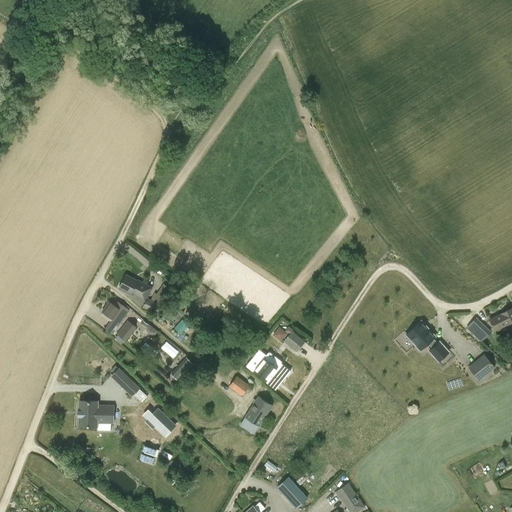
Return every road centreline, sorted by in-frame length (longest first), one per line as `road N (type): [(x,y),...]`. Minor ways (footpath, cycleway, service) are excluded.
road 1 (track): [(227,511),(379,271),(401,269),(445,308),(476,305),(511,286)]
road 2 (track): [(165,119),(163,152),(85,300),(0,511)]
road 3 (track): [(301,0),(269,22),(218,85),(165,119)]
road 4 (track): [(165,119),(48,29)]
